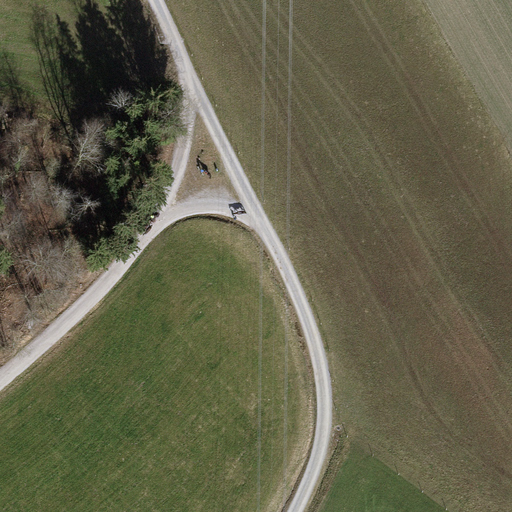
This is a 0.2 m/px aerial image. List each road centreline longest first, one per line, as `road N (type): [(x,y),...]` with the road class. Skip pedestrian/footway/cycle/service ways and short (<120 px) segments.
road 1 (track): [(186,68),(283,262),(319,355),(323,432),(295,511)]
road 2 (track): [(0,381),(107,282),(157,223),(186,144),(186,68)]
